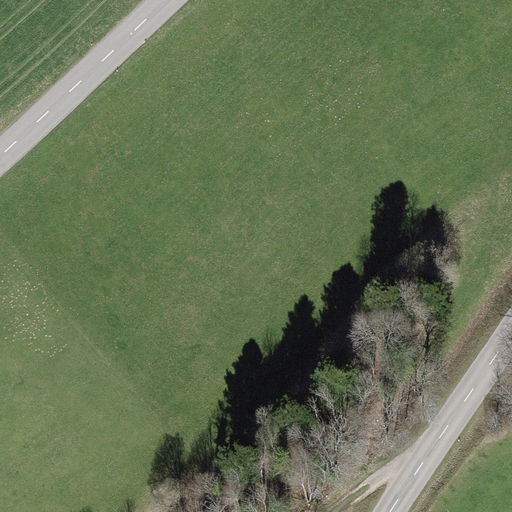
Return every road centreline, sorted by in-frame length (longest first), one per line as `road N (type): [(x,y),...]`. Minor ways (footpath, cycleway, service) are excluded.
road 1 (secondary): [(0,155),(166,0)]
road 2 (secondary): [(511,330),(389,511)]
